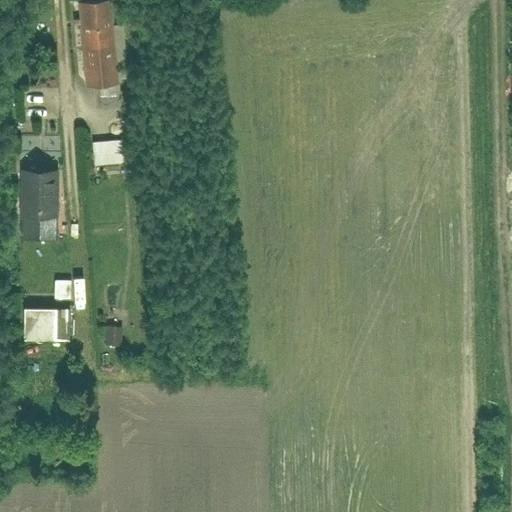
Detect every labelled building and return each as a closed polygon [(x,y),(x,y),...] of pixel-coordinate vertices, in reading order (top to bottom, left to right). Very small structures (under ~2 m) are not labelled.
[(121,77),(115,1),(80,4),(86,80),(121,77)] [(121,139),(93,141),(95,164),(123,162),(121,139)] [(56,181),(18,181),(18,226),(56,226),(56,181)] [(55,278),(55,297),(71,297),(72,278),(55,278)] [(62,305),(25,305),(24,343),(61,344),(62,305)]
